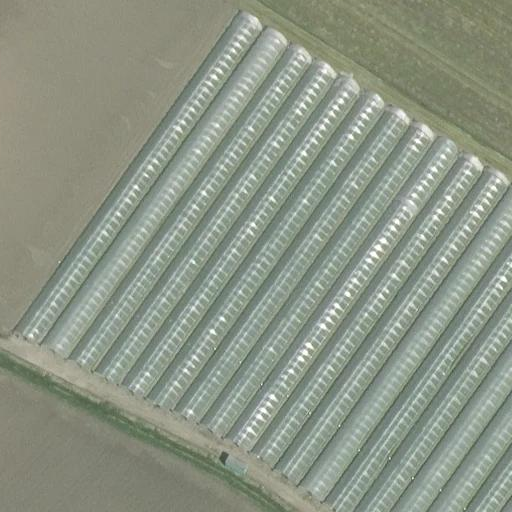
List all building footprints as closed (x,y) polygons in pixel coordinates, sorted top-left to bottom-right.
[(273,125),(320,67),(304,54),(257,112),(273,125)] [(288,119),(296,124),(301,117),(312,124),(342,79),(323,67),(288,119)] [(352,83),(311,134),(323,143),(340,121),(346,125),(368,96),(352,83)] [(373,99),(343,143),(358,152),(387,108),(373,99)] [(369,161),(387,170),(412,123),(394,114),(369,161)] [(396,170),(417,182),(440,141),(420,129),(396,170)] [(424,185),(443,193),(461,152),(443,144),(424,185)] [(444,205),(459,213),(484,169),(469,160),(444,205)] [(511,186),(495,175),(463,226),(480,237),(511,187),(511,186)] [(505,256),(511,246),(511,205),(485,242),(505,256)] [(511,255),(499,274),(511,283),(511,255)] [(140,259),(89,377),(157,406),(195,318),(176,310),(189,280),(184,278),(176,297),(161,290),(169,272),(140,259)] [(212,371),(183,421),(201,432),(230,381),(212,371)] [(241,384),(208,434),(223,444),(231,446),(238,436),(236,448),(245,455),(258,457),(263,449),(260,464),(274,473),(280,474),(298,448),(301,431),(303,428),(306,409),(296,407),(265,455),(274,407),(265,401),(244,433),(250,401),(251,399),(253,387),(241,384)] [(283,482),(303,494),(346,424),(326,412),(283,482)] [(355,423),(306,498),(327,511),(376,437),(355,423)] [(362,511),(404,444),(382,431),(333,511),(362,511)] [(399,511),(432,457),(411,445),(370,511),(399,511)] [(432,462),(403,511),(433,511),(454,475),(432,462)] [(440,511),(468,511),(481,494),(461,481),(440,511)] [(488,496),(476,511),(507,511),(509,510),(488,496)]
